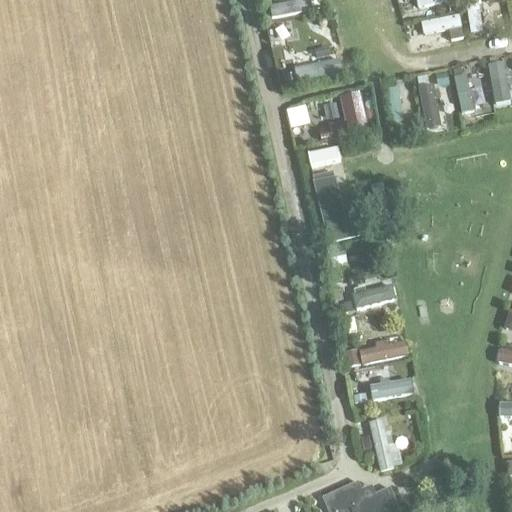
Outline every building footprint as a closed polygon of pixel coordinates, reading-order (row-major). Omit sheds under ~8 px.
[(395,0),(395,15),(433,14),(432,0),(395,0)] [(265,19),(300,15),(298,2),(264,7),(265,19)] [(453,35),(452,31),(455,30),(452,18),(414,26),(417,38),(443,33),(444,37),(453,35)] [(280,51),(295,49),(294,35),(278,37),(280,51)] [(503,64),(490,67),(489,67),(495,104),(510,102),(506,81),(511,80),(510,71),(505,72),(503,64)] [(276,90),(316,79),(313,67),(272,78),(276,90)] [(392,122),(412,118),(404,80),(388,84),(389,88),(371,92),(377,119),(390,116),(392,122)] [(433,89),(420,92),(427,133),(441,131),(436,104),(441,103),(439,93),(435,94),(434,94),(433,89)] [(347,125),(330,129),(331,131),(333,142),(369,134),(360,97),(341,101),(347,125)] [(346,231),(334,180),(333,173),(312,178),(328,246),(360,239),(357,229),(346,231)] [(390,225),(388,180),(363,181),(365,226),(390,225)] [(501,310),(511,313),(511,282),(510,282),(501,310)] [(353,299),(356,313),(396,303),(392,289),(366,296),(365,291),(355,293),(356,298),(353,299)] [(369,315),(334,321),(337,334),(352,332),(352,331),(372,328),(369,315)] [(501,337),(511,337),(511,321),(501,321),(501,337)] [(360,354),(363,367),(407,358),(405,344),(389,348),(388,342),(377,345),(378,350),(360,354)] [(511,353),(501,352),(498,365),(511,367),(511,353)] [(345,356),(349,371),(361,368),(358,353),(345,356)] [(381,382),(381,387),(370,389),(373,404),(414,397),(412,382),(391,386),(390,381),(381,382)] [(511,406),(501,406),(501,421),(511,420),(511,406)] [(389,432),(385,433),(383,423),(369,426),(380,475),(394,472),(389,448),(393,447),(389,432)] [(503,471),(511,470),(511,457),(502,459),(503,471)] [(365,500),(362,492),(358,484),(323,500),(327,511),(399,511),(390,490),(365,500)]
